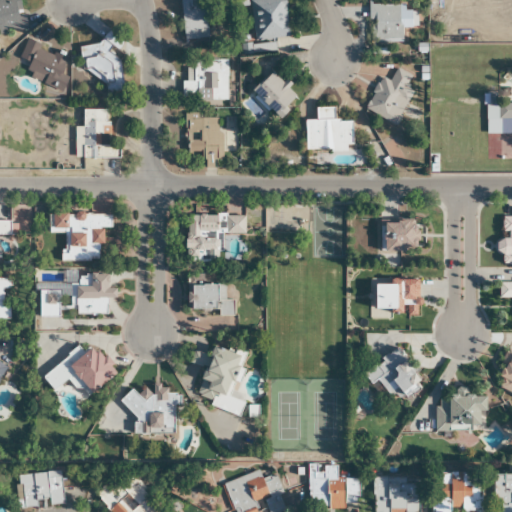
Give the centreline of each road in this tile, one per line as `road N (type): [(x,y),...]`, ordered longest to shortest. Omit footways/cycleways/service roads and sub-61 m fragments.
road 1 (residential): [(0,187),(511,187)]
road 2 (residential): [(149,334),(150,71),(141,0)]
road 3 (residential): [(461,187),(459,335)]
